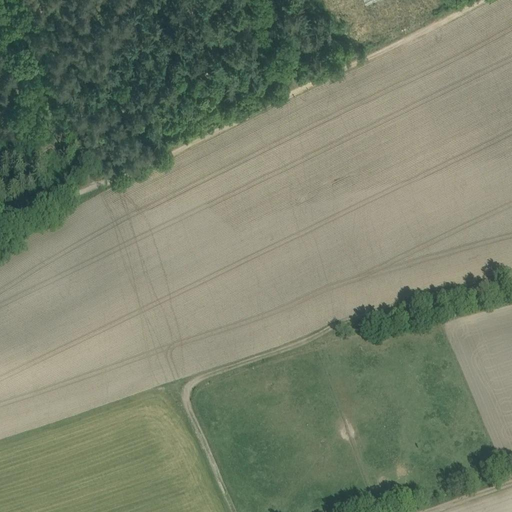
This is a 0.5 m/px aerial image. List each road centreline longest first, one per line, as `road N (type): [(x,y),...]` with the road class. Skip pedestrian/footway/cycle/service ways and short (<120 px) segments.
road 1 (track): [(511,282),(371,312),(191,384),(192,416),(236,511)]
road 2 (track): [(472,0),(94,182)]
